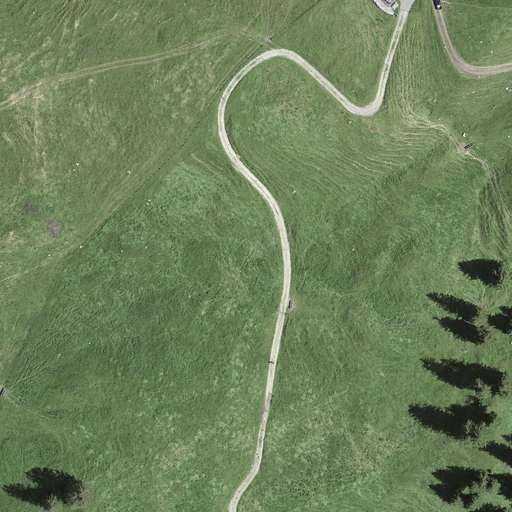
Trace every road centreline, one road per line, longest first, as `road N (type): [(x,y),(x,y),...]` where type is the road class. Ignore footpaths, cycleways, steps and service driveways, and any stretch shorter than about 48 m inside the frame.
road 1 (track): [(231,511),(256,470),(285,278),(279,220),(231,161),(220,136),(220,99),(259,58),(278,53),(301,62),(354,113),(370,114),(409,0)]
road 2 (track): [(435,0),(453,58),(465,68),(511,65)]
